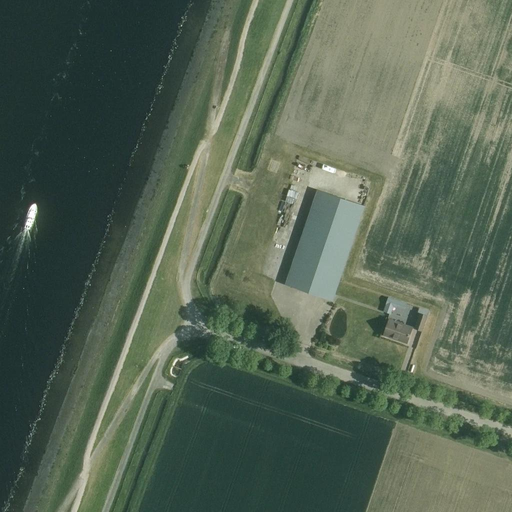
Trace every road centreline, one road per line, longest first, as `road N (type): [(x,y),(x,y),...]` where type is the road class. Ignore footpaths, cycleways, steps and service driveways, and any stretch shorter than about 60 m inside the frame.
road 1 (unclassified): [(511,432),(215,333)]
road 2 (track): [(106,511),(163,359)]
